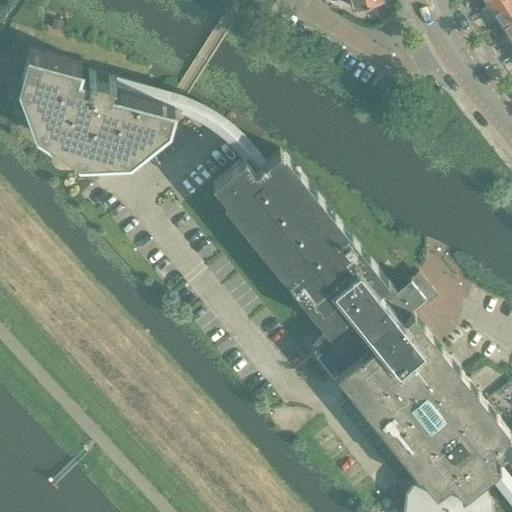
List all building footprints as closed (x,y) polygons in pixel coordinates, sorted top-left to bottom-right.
[(500,23),(511,14),(511,0),(491,0),(487,3),(500,23)] [(511,14),(500,23),(511,39),(511,14)] [(25,94),(37,124),(52,134),(51,135),(77,152),(78,152),(95,151),(95,153),(127,151),(141,140),(142,141),(167,121),(166,121),(171,104),(173,104),(173,103),(174,102),(143,94),(148,87),(115,78),(115,76),(87,68),(85,73),(78,71),(81,61),(29,46),(20,77),(21,77),(27,94),(25,94)] [(148,87),(143,94),(174,102),(173,103),(185,106),(192,109),(198,112),(203,115),(208,118),(218,125),(219,125),(224,130),(230,135),(233,137),(237,142),(246,153),(244,154),(212,180),(213,181),(329,324),(327,326),(311,339),(338,372),(339,371),(413,311),(415,310),(414,309),(424,301),(420,295),(424,291),(411,276),(410,277),(409,276),(395,288),(388,279),(388,278),(387,277),(385,279),(278,148),(263,160),(250,144),(239,132),(222,117),(207,108),(188,98),(148,87)] [(487,499),(487,496),(486,497),(479,480),(480,480),(479,479),(492,469),(497,464),(507,457),(498,446),(490,453),(487,449),(510,430),(413,311),(339,371),(422,473),(421,474),(410,489),(410,488),(409,491),(407,509),(407,511),(408,511),(484,511),(486,499),(487,499)] [(511,482),(497,464),(492,469),(511,495),(511,482)]
